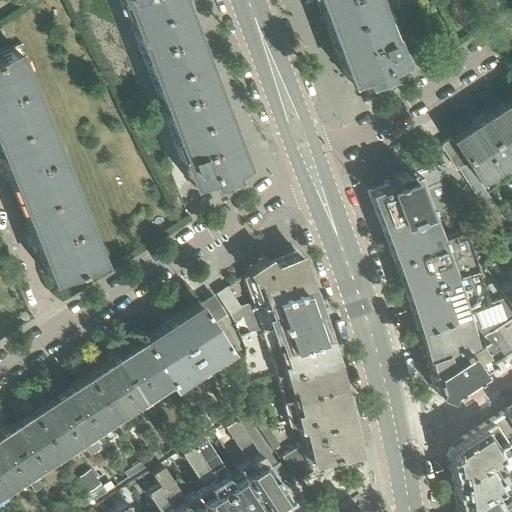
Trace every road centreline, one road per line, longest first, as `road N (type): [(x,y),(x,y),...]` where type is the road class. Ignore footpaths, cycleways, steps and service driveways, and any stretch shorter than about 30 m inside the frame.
road 1 (residential): [(0,370),(312,163)]
road 2 (residential): [(312,163),(363,306),(400,450)]
road 3 (residential): [(312,163),(511,35)]
road 4 (residential): [(312,163),(249,0)]
road 5 (residential): [(400,450),(511,376)]
